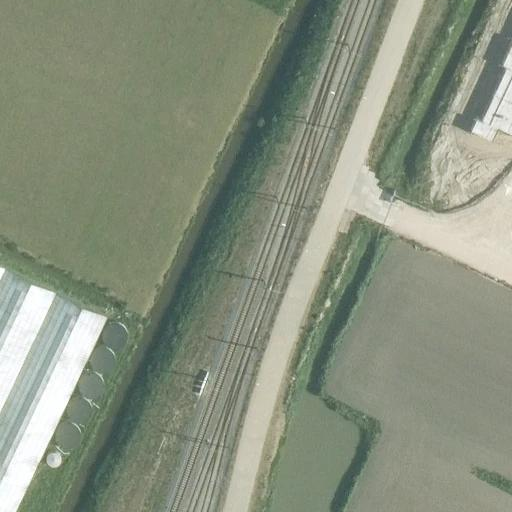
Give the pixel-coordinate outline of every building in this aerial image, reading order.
[(0,0),(0,230),(120,286),(252,4),(244,0),(0,0)] [(511,51),(507,49),(500,63),(511,68),(511,72),(501,96),(511,100),(511,51)] [(476,116),(469,130),(492,140),(498,128),(511,134),(511,100),(501,96),(489,122),(476,116)] [(511,187),(434,151),(410,201),(500,242),(511,216),(511,187)] [(0,511),(12,511),(107,313),(0,262),(0,511)]
